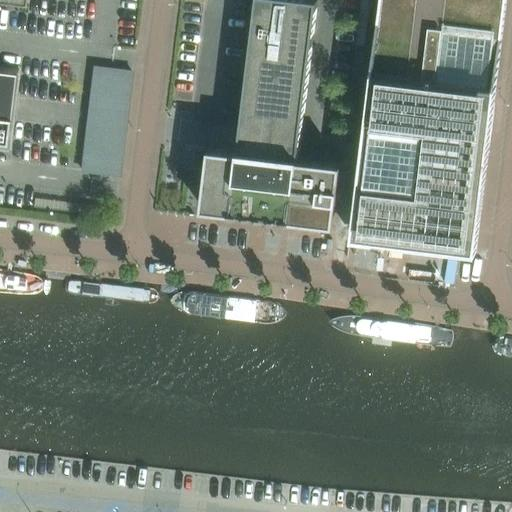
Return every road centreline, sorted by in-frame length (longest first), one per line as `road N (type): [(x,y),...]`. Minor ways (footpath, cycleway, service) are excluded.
road 1 (unclassified): [(493,304),(130,253)]
road 2 (unclassified): [(130,253),(162,0)]
road 3 (unclassified): [(0,488),(220,511)]
road 4 (unclassified): [(493,304),(511,153)]
road 5 (unclassified): [(130,253),(0,238)]
